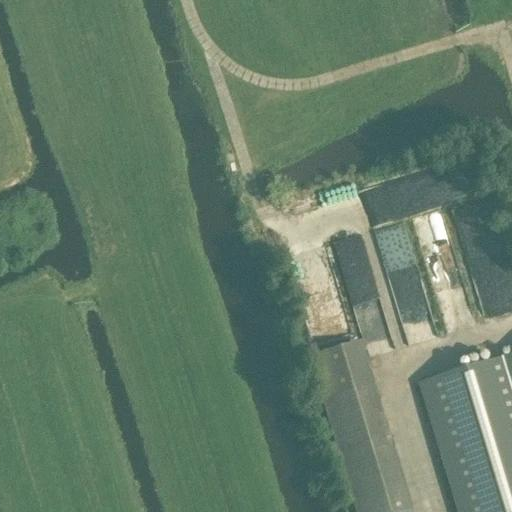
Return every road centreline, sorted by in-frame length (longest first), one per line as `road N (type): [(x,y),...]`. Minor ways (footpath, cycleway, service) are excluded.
road 1 (track): [(209,48),(267,221),(294,236),(360,217),(404,364)]
road 2 (track): [(511,26),(290,87),(249,79),(222,63),(196,33),(185,0)]
